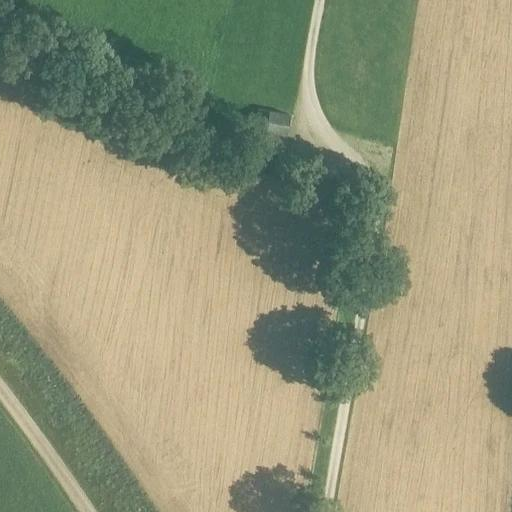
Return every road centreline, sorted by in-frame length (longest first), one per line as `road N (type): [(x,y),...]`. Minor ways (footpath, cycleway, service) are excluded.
road 1 (unclassified): [(319,0),(300,141),(313,158),(355,177),(373,205),(324,511)]
road 2 (unclassified): [(87,511),(0,392)]
